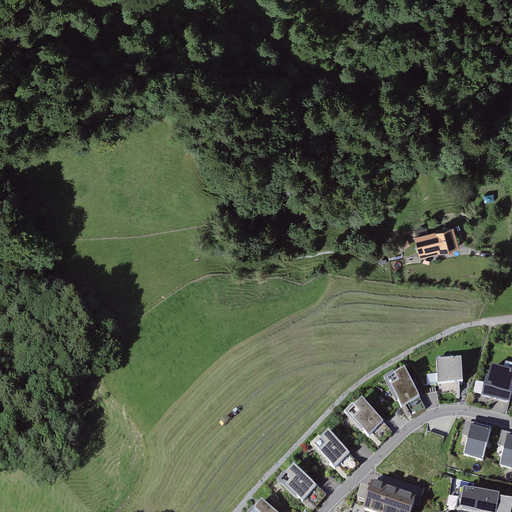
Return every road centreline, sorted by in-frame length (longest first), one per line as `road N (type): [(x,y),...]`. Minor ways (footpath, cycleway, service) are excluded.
road 1 (track): [(446,333),(352,388),(237,511)]
road 2 (residential): [(325,511),(431,415),(464,410),(511,424)]
